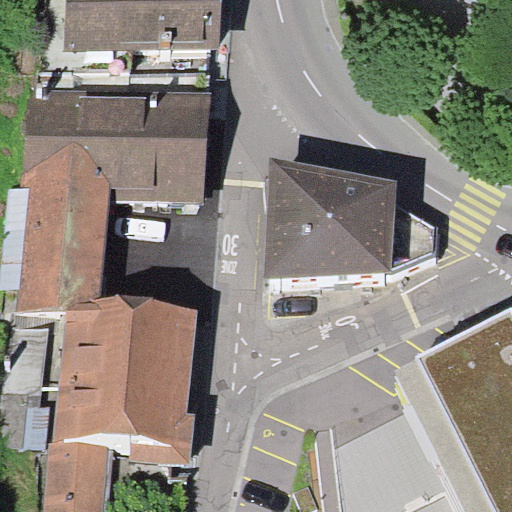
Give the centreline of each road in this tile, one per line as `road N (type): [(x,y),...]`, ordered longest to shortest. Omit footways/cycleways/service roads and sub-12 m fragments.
road 1 (residential): [(229,349),(243,141),(293,42)]
road 2 (residential): [(229,349),(303,349),(511,258)]
road 3 (tertiary): [(293,42),(347,128),(468,213),(511,233)]
road 4 (residential): [(203,511),(229,349)]
